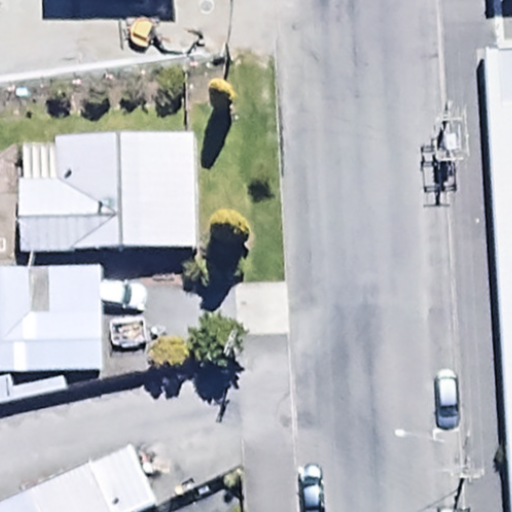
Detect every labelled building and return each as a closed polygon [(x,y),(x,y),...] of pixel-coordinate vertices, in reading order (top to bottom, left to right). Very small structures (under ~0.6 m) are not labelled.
[(124,0),(34,0),(36,19),(15,21),(18,50),(39,48),(40,66),(129,59),(124,0)] [(511,511),(511,47),(482,50),(507,511),(511,511)] [(17,154),(19,256),(192,253),(190,142),(49,144),(49,153),(17,154)] [(96,270),(0,272),(0,378),(99,376),(96,270)] [(0,511),(107,511),(88,467),(0,507),(0,511)]
